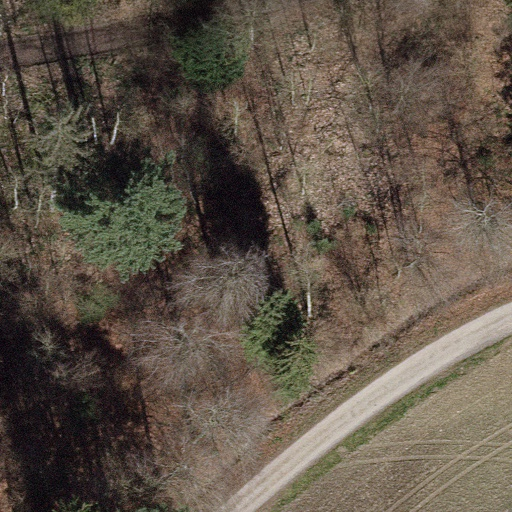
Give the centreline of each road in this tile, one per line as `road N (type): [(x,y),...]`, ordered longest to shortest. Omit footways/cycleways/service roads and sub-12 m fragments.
road 1 (track): [(221,511),(330,414),(448,334),(511,306)]
road 2 (track): [(0,53),(167,33),(259,0)]
